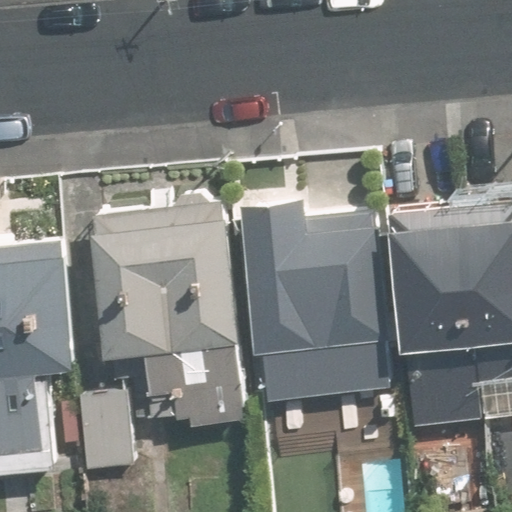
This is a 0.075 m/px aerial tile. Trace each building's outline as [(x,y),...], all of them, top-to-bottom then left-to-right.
[(300,194),(250,195),(255,347),(272,347),(274,392),(387,388),(382,205),(301,207),(300,194)] [(466,393),(511,390),(511,198),(395,207),(412,448),(470,444),(466,393)] [(184,418),(244,414),(232,211),(91,219),(99,354),(148,351),(151,396),(182,394),(184,418)] [(0,462),(62,461),(60,370),(84,369),(82,235),(0,236),(0,462)] [(130,381),(81,386),(88,461),(137,456),(130,381)]
